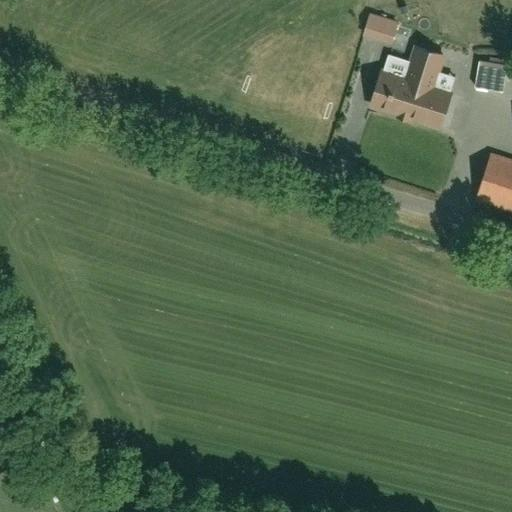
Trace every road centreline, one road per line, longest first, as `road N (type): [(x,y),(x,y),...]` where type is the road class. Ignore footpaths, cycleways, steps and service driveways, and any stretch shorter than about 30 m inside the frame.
road 1 (unclassified): [(511,237),(0,69)]
road 2 (unclassified): [(93,511),(0,325)]
